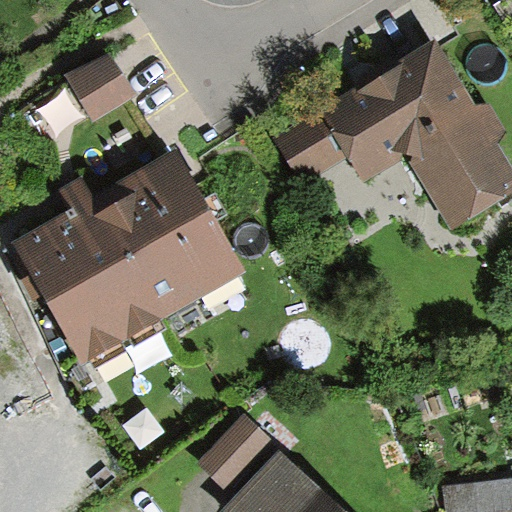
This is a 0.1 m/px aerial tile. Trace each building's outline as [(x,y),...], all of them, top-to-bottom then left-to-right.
[(477,104),(437,39),(273,137),(302,185),(348,158),(363,183),(402,160),(404,154),(413,157),(411,163),(451,230),(511,193),(511,165),(499,144),(507,132),(489,104),(477,104)] [(108,51),(67,76),(93,119),(134,94),(108,51)] [(46,108),(62,140),(89,126),(72,95),(46,108)] [(71,212),(12,246),(81,365),(243,272),(172,149),(101,190),(93,175),(61,194),(71,212)] [(192,465),(219,489),(263,440),(236,415),(192,465)] [(338,511),(290,468),(267,448),(212,508),(215,511),(338,511)]
